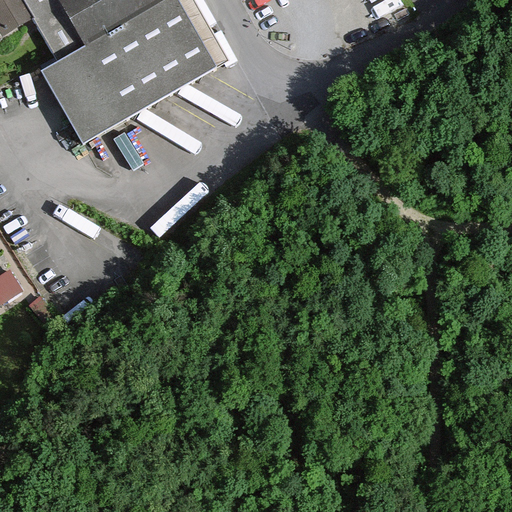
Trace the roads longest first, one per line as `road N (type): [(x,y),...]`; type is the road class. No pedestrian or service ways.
road 1 (track): [(429,511),(435,405),(426,223),(354,162),(279,73)]
road 2 (residential): [(221,0),(253,54),(279,73),(302,77),(400,46),(457,0)]
